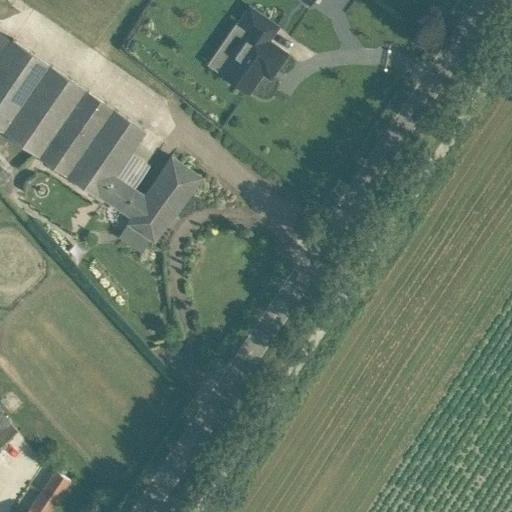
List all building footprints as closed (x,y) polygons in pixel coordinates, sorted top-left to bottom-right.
[(251,29),(221,70),(249,89),(268,62),(275,67),(286,52),(267,39),(276,26),(250,7),(239,21),(251,29)] [(201,175),(185,163),(172,155),(145,194),(114,172),(144,128),(0,28),(0,127),(100,196),(102,194),(133,215),(129,222),(154,239),(171,214),(173,215),(201,175)] [(0,181),(10,172),(0,161),(0,181)] [(0,445),(18,429),(0,409),(0,445)] [(48,511),(71,479),(55,469),(26,511),(48,511)]
